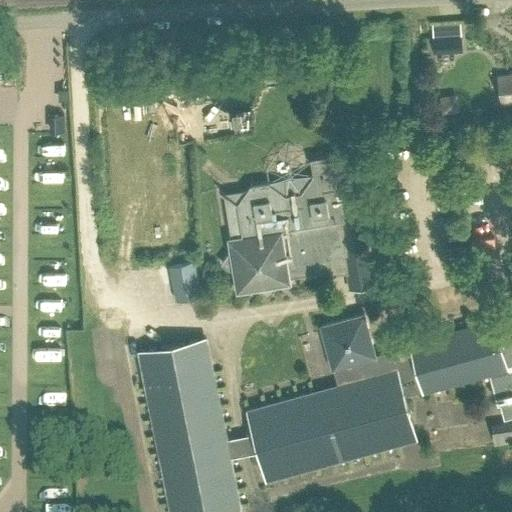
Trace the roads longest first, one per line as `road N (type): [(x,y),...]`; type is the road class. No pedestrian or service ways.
road 1 (unknown): [(441,274),(267,306),(237,322),(231,376),(258,511)]
road 2 (unknown): [(495,154),(448,160),(431,172),(428,207),(441,274)]
